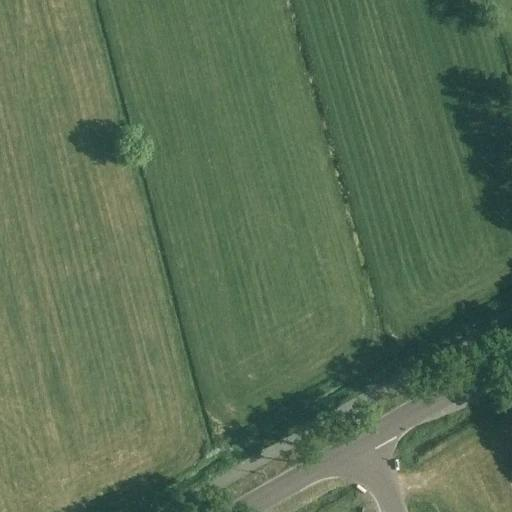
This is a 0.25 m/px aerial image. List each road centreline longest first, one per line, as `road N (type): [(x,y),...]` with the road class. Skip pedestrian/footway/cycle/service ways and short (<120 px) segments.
road 1 (tertiary): [(363,440),(511,352)]
road 2 (tertiary): [(239,511),(363,440)]
